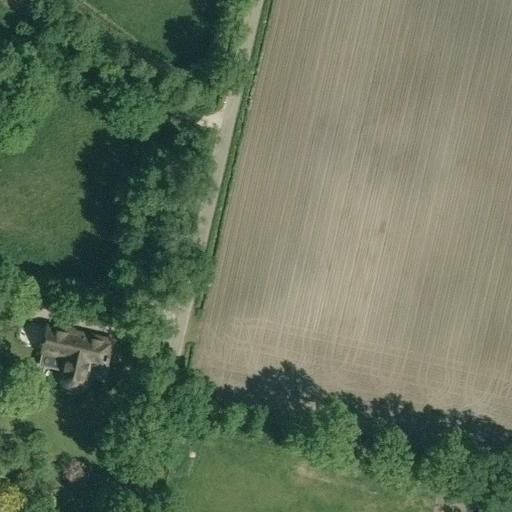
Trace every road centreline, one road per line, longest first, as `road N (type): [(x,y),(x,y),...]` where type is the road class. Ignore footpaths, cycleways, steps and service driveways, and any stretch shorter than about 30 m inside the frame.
road 1 (unclassified): [(137,511),(256,0)]
road 2 (unknown): [(37,0),(226,126)]
road 3 (track): [(183,316),(0,273)]
